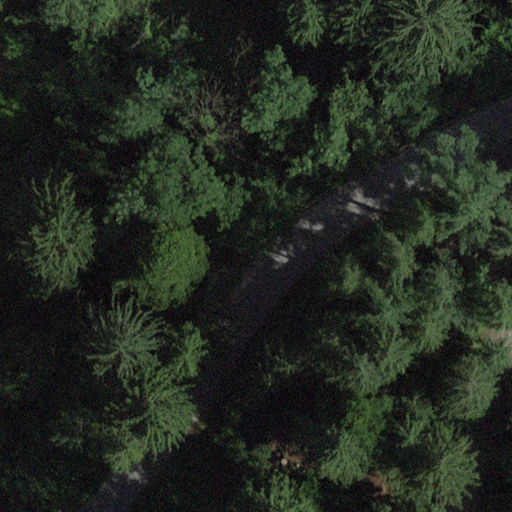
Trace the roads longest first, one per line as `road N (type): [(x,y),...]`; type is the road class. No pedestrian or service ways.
road 1 (residential): [(511,115),(398,179),(280,280),(158,414),(52,511)]
road 2 (track): [(471,511),(511,386)]
